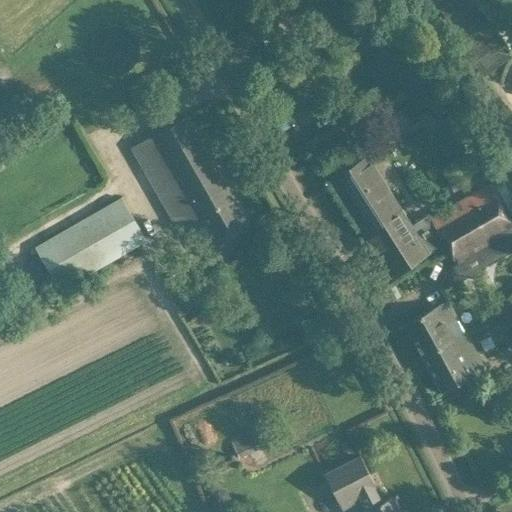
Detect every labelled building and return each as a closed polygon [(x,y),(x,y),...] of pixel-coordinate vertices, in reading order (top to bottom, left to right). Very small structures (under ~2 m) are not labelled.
[(306,67),(276,85),(289,107),(291,110),(321,93),(306,67)] [(507,129),(511,124),(511,110),(506,103),(494,112),(507,129)] [(400,111),(385,116),(391,136),(406,132),(400,111)] [(182,235),(190,230),(202,251),(249,224),(187,116),(132,148),(182,235)] [(353,130),(346,119),(310,141),(316,152),(353,130)] [(367,155),(329,179),(367,238),(367,239),(368,242),(371,240),(376,247),(373,249),(375,252),(391,276),(446,241),(459,264),(464,262),(471,275),(511,252),(511,197),(501,178),(495,181),(495,180),(415,223),(412,225),(367,155)] [(459,175),(450,180),(455,189),(464,184),(459,175)] [(146,240),(122,197),(35,247),(59,289),(146,240)] [(213,267),(201,274),(211,294),(223,288),(213,267)] [(404,324),(422,357),(465,334),(447,300),(404,324)] [(484,368),(465,334),(422,357),(441,392),(484,368)] [(262,447),(254,431),(231,441),(238,458),(262,447)] [(367,511),(399,511),(392,497),(381,502),(373,487),(375,486),(360,455),(324,473),(342,509),(361,499),(367,511)]
